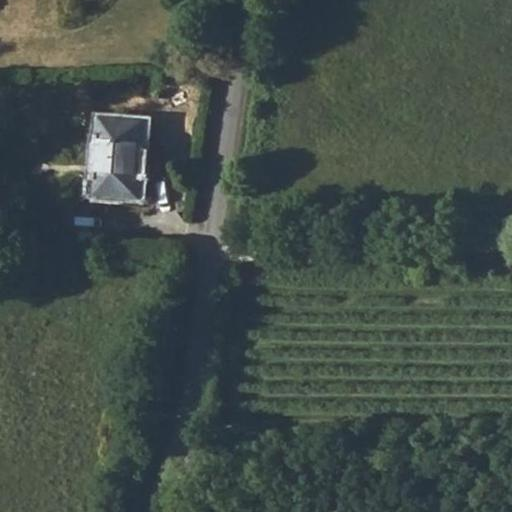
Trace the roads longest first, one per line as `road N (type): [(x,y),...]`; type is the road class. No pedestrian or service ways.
road 1 (unclassified): [(245,0),(168,511)]
road 2 (track): [(209,253),(511,262)]
